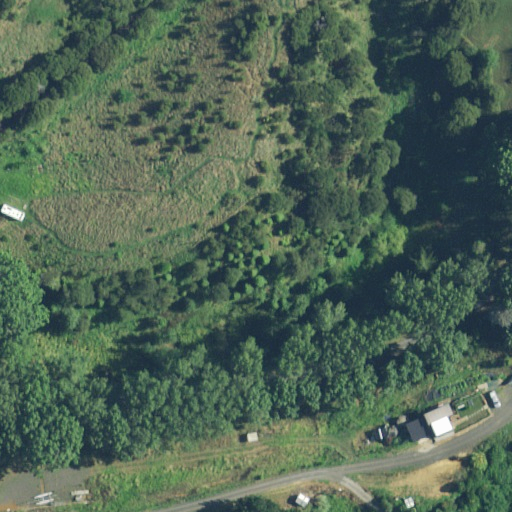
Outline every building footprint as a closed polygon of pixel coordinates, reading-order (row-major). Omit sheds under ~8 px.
[(453,413),(449,403),(425,413),(430,425),(433,423),(438,436),(453,430),(447,416),(453,413)] [(458,448),(451,456),(459,464),(466,456),(458,448)] [(406,468),(395,471),(398,481),(410,478),(406,468)] [(414,483),(398,483),(399,494),(414,494),(414,483)] [(311,498),(300,491),(293,501),(304,508),(311,498)]
